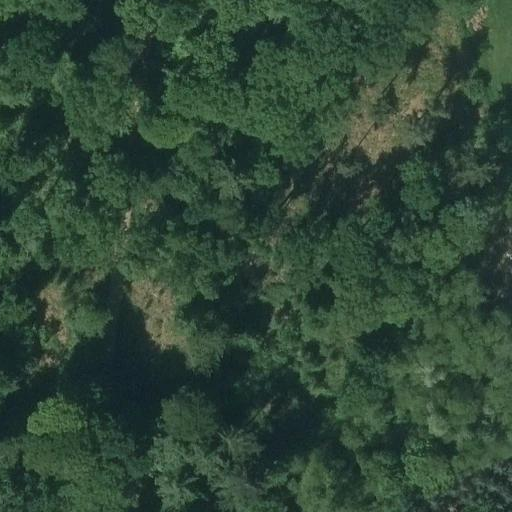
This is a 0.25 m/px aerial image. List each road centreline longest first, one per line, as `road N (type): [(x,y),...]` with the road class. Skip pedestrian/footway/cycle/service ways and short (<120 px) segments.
road 1 (track): [(155,0),(102,403),(116,492)]
road 2 (unclassified): [(201,511),(157,497),(0,487)]
